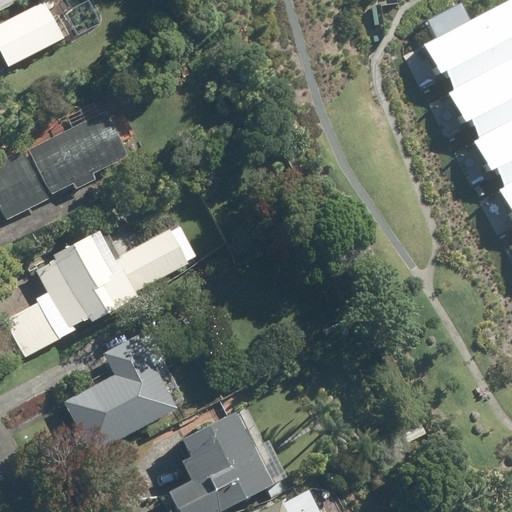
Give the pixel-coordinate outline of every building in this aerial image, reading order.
[(511,0),(504,0),(424,40),(511,213),(511,0)] [(42,3),(0,24),(0,50),(8,66),(61,39),(42,3)] [(93,173),(127,155),(105,112),(31,149),(52,192),(73,182),(77,188),(96,179),(93,173)] [(23,150),(0,161),(0,203),(8,219),(48,198),(23,150)] [(35,271),(50,295),(4,322),(25,358),(187,264),(167,230),(121,257),(103,226),(54,255),(56,258),(35,271)] [(342,322),(323,331),(328,342),(347,334),(342,322)] [(175,409),(172,403),(181,398),(147,334),(138,339),(135,335),(101,354),(109,369),(91,379),(94,385),(63,402),(91,454),(175,409)] [(280,480),(281,479),(243,407),(177,442),(185,459),(181,461),(191,481),(168,492),(170,496),(161,501),(167,511),(219,511),(266,487),(272,499),(286,492),(280,480)] [(319,511),(309,490),(282,504),(282,502),(262,511),(319,511)]
